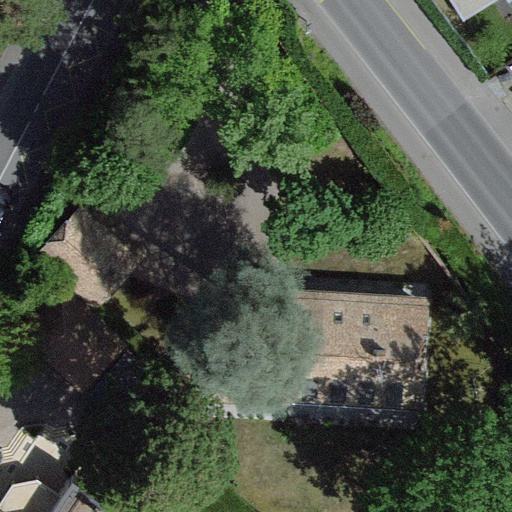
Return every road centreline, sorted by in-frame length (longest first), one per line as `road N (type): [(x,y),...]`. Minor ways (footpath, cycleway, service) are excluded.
road 1 (tertiary): [(0,177),(94,0)]
road 2 (tertiary): [(477,147),(360,0)]
